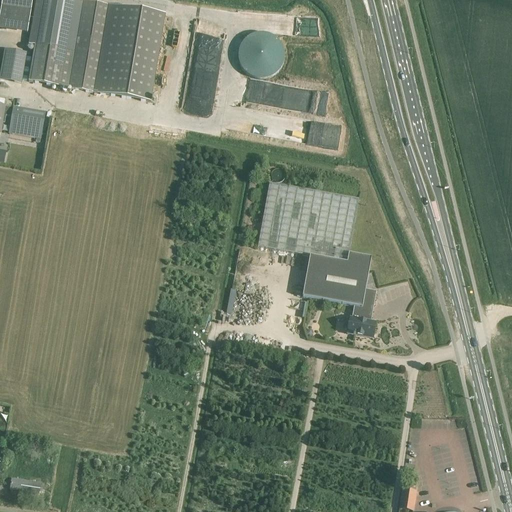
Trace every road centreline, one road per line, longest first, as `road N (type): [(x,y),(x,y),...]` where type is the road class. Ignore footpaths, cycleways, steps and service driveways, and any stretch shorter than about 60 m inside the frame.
road 1 (primary): [(370,0),(396,112),(469,340)]
road 2 (primary): [(469,340),(391,0)]
road 3 (primary): [(511,511),(469,340)]
